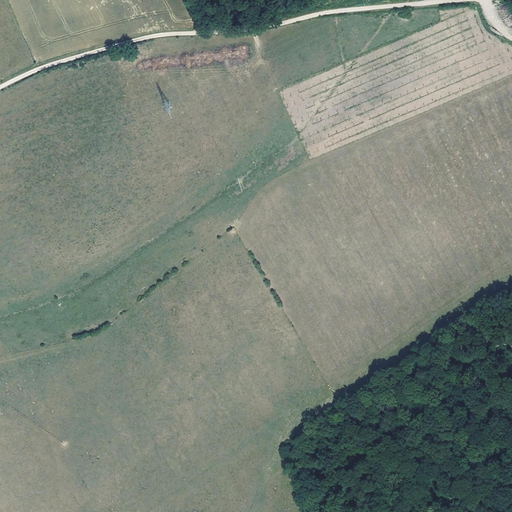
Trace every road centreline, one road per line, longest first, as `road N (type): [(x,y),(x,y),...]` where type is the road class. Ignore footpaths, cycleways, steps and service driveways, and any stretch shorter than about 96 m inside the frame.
road 1 (track): [(0,87),(83,55),(203,29),(437,0)]
road 2 (track): [(352,511),(341,469),(495,343),(511,345)]
